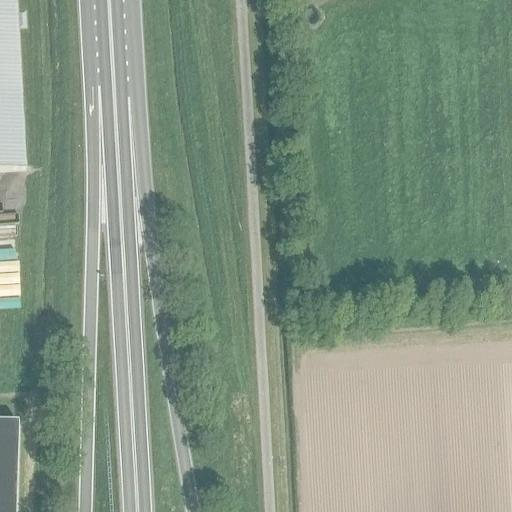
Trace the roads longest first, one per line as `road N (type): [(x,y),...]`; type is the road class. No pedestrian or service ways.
road 1 (trunk): [(193,511),(149,242),(112,88)]
road 2 (trunk): [(112,88),(91,225),(84,511)]
road 3 (trunk): [(136,511),(112,88)]
